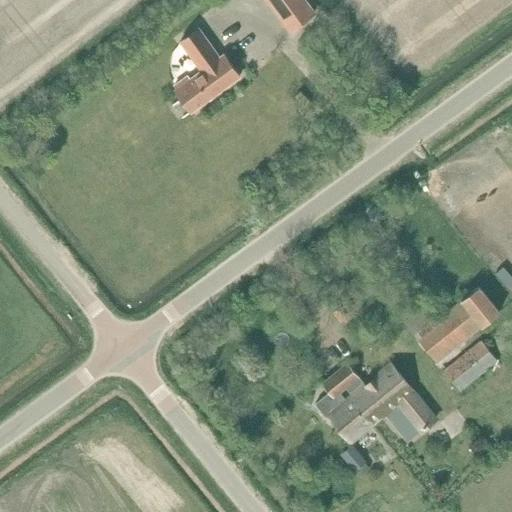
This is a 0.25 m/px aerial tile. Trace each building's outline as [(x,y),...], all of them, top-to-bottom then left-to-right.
[(269,0),(291,29),(313,13),(304,0),(269,0)] [(188,75),(173,85),(175,88),(174,89),(190,111),(240,75),(224,53),(219,56),(198,27),(180,40),(201,69),(190,78),(188,75)] [(305,107),(311,101),(301,91),(295,97),(305,107)] [(480,286),(416,336),(436,362),(463,340),(499,311),(480,286)] [(399,317),(416,336),(435,321),(419,302),(399,317)] [(343,306),(335,311),(343,322),(350,316),(343,306)] [(481,340),(443,371),(459,391),(497,360),(481,340)] [(327,413),(349,441),(383,414),(406,442),(435,419),(391,365),(346,401),(339,392),(346,386),(352,394),(366,383),(349,362),(322,383),(330,393),(316,405),(325,416),(327,413)] [(353,444),(342,454),(356,470),(367,460),(353,444)]
